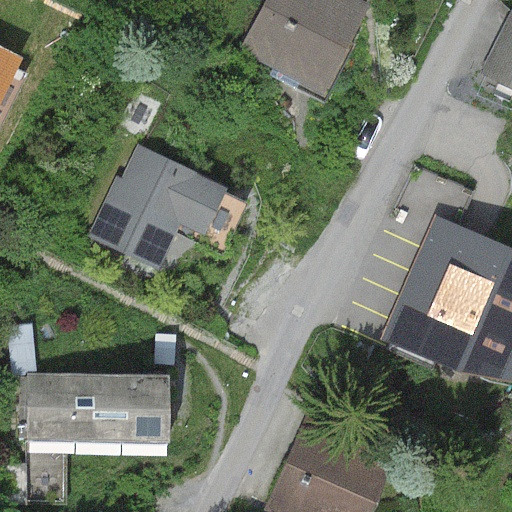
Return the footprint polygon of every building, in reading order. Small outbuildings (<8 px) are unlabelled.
[(367,5),(357,0),(263,0),(238,51),(322,94),(367,5)] [(511,9),(510,9),(480,74),(511,88),(511,9)] [(0,99),(21,58),(0,47),(0,99)] [(227,189),(136,148),(121,180),(115,177),(87,238),(159,270),(179,225),(205,237),(227,189)] [(511,250),(435,217),(383,338),(459,371),(511,381),(511,250)] [(167,375),(27,375),(27,444),(167,444),(167,375)] [(367,511),(391,461),(304,420),(261,511),(367,511)]
